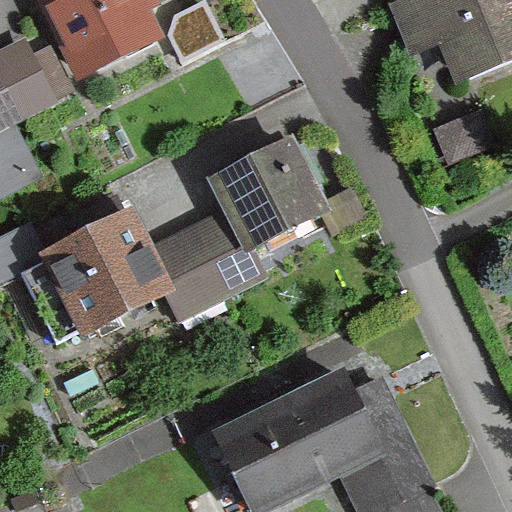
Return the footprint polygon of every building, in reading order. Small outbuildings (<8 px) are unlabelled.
[(75,73),(148,37),(131,2),(135,0),(40,0),(39,1),(75,73)] [(511,54),(511,0),(433,0),(396,15),(410,49),(441,37),(457,77),(511,54)] [(21,51),(0,61),(0,80),(19,118),(48,104),(21,51)] [(0,127),(19,118),(0,80),(0,127)] [(0,196),(47,173),(19,118),(0,127),(0,196)] [(447,162),(484,147),(473,121),(436,137),(447,162)] [(227,215),(193,232),(220,288),(225,297),(260,280),(247,255),(319,219),(302,185),(313,179),(298,151),(288,156),(283,146),(210,183),(227,215)] [(171,313),(220,288),(193,232),(142,257),(124,221),(122,222),(112,204),(73,224),(82,242),(17,278),(52,348),(80,333),(81,336),(162,295),(171,313)] [(429,511),(420,494),(426,491),(382,401),(370,406),(363,391),(348,398),(340,381),(213,443),(247,511),(258,511),(362,461),(385,507),(375,511),(429,511)]
